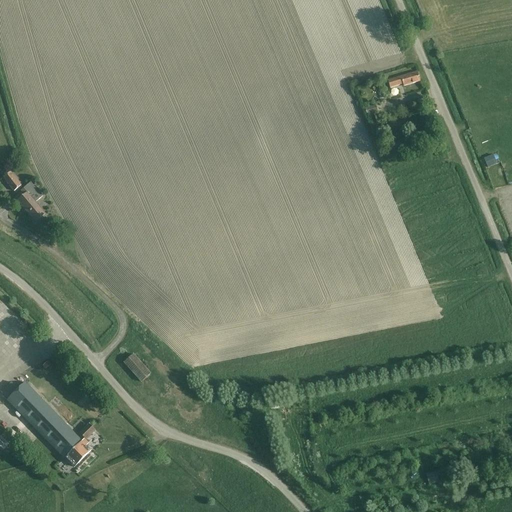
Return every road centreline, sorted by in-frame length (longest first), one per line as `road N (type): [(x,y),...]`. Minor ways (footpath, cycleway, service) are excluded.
road 1 (unclassified): [(511,271),(400,0)]
road 2 (unclassified): [(96,361),(165,432),(256,467),(303,511)]
road 3 (unclassified): [(96,361),(121,335),(121,316),(59,257),(0,217)]
road 4 (unclassified): [(0,267),(96,361)]
